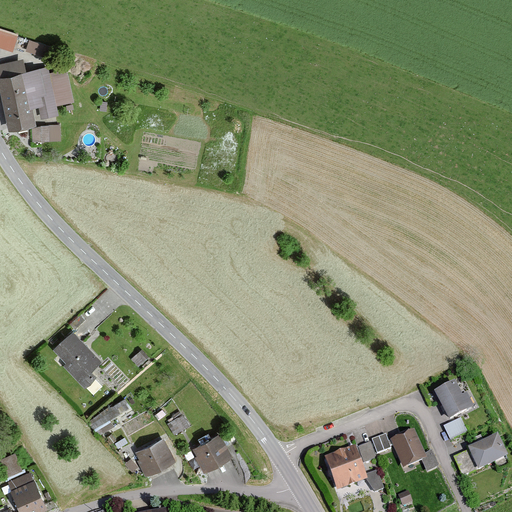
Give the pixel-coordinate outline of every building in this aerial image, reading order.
[(18,36),(0,29),(0,47),(12,51),(18,36)] [(52,47),(26,39),(22,52),(48,60),(52,47)] [(59,123),(48,65),(0,73),(0,92),(7,132),(59,123)] [(77,74),(58,74),(58,102),(72,102),(72,94),(77,94),(77,74)] [(76,327),(54,347),(67,361),(64,364),(85,387),(98,375),(92,368),(101,360),(91,349),(93,346),(76,327)] [(437,394),(451,420),(470,410),(456,384),(437,394)] [(128,399),(92,416),(100,434),(116,426),(112,418),(132,409),(128,399)] [(173,433),(190,428),(186,416),(169,421),(173,433)] [(460,421),(445,427),(449,440),(465,434),(460,421)] [(404,470),(429,458),(415,428),(390,439),(404,470)] [(220,431),(192,446),(206,469),(233,455),(220,431)] [(372,442),(357,448),(363,463),(379,458),(377,454),(392,449),(387,434),(371,439),(372,442)] [(165,435),(138,448),(150,473),(177,460),(165,435)] [(465,454),(473,471),(506,457),(498,439),(465,454)] [(337,491),(369,479),(367,474),(363,463),(357,448),(357,446),(326,459),(337,491)] [(19,511),(35,511),(49,507),(33,470),(6,481),(19,511)] [(377,470),(367,474),(369,479),(374,493),(384,490),(377,470)] [(404,506),(413,502),(409,490),(399,494),(404,506)]
